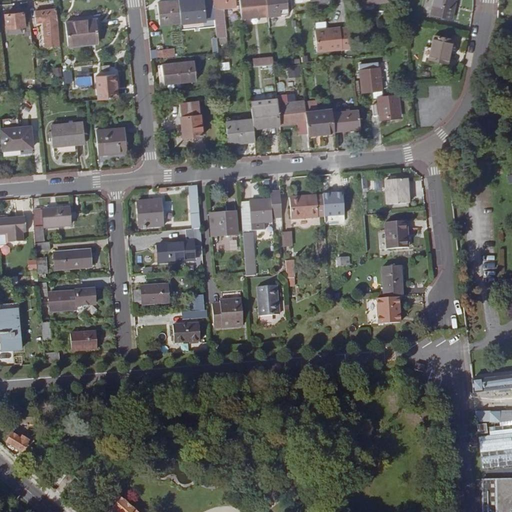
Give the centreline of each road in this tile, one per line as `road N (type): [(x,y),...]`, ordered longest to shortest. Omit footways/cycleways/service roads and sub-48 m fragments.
road 1 (residential): [(151,176),(388,158),(434,145)]
road 2 (residential): [(151,176),(133,0)]
road 3 (residential): [(434,145),(450,269),(439,308)]
road 4 (residential): [(114,180),(126,344)]
road 5 (residential): [(434,145),(464,111),(488,0)]
